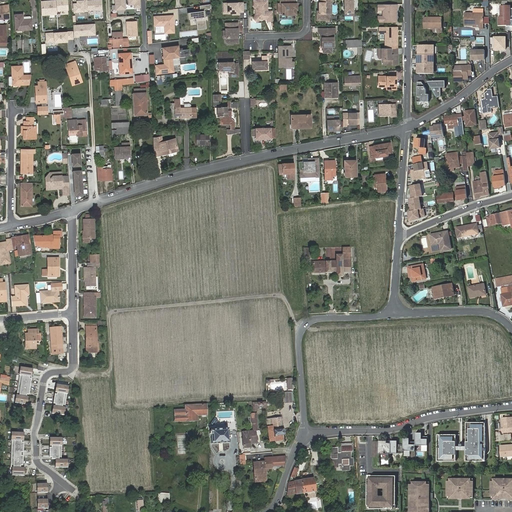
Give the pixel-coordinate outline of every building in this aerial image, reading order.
[(67,0),(47,0),(40,1),(41,16),(57,15),(57,11),(68,10),(67,0)] [(101,0),(84,0),(73,1),(73,11),(102,10),(101,0)] [(125,0),(114,0),(115,10),(126,10),(125,0)] [(140,0),(127,0),(128,5),(134,4),(134,8),(141,8),(140,0)] [(255,8),(255,15),(259,19),(267,19),(267,21),(272,21),(272,11),(267,11),(267,0),(256,0),(253,0),(253,7),(255,8)] [(288,0),(279,0),(280,4),(278,4),(279,13),(282,13),(282,14),(295,14),(295,9),(295,4),(296,4),(295,0),(291,0),(289,0),(288,0)] [(317,11),(317,13),(316,13),(316,20),(328,19),(328,14),(330,14),(330,1),(331,1),(330,0),(318,0),(319,2),(317,2),(317,11)] [(352,0),(344,0),(344,11),(353,11),(352,0)] [(223,12),(232,12),(237,13),(237,12),(238,12),(242,12),(242,3),(223,3),(223,12)] [(211,4),(200,5),(200,11),(188,12),(188,19),(196,18),(198,30),(207,29),(204,9),(211,8),(211,4)] [(397,4),(377,4),(378,9),(382,9),(384,11),(384,14),(382,15),(378,15),(378,21),(396,21),(396,15),(394,13),(394,11),(397,8),(397,4)] [(0,19),(9,19),(8,5),(0,5),(0,19)] [(499,24),(511,24),(511,6),(501,6),(501,16),(499,16),(499,24)] [(478,23),(478,26),(483,27),(484,9),(474,9),(473,13),(464,13),(464,25),(473,25),(473,23),(478,23)] [(14,14),(15,30),(32,29),(31,19),(23,19),(23,14),(14,14)] [(174,15),(153,16),(154,26),(164,26),(164,34),(175,33),(174,15)] [(423,17),(423,28),(433,28),(442,28),(442,17),(423,17)] [(137,36),(136,21),(126,21),(127,36),(137,36)] [(95,23),(73,25),(74,31),(74,37),(96,35),(95,23)] [(225,23),(225,31),(226,32),(226,37),(225,38),(225,41),(228,45),(232,44),(232,43),(237,43),(237,23),(225,23)] [(395,31),(395,26),(378,26),(378,33),(384,33),(384,47),(395,47),(397,47),(397,30),(395,31)] [(335,28),(324,28),(324,32),(320,32),(321,46),(322,46),(323,52),(332,52),(332,46),(331,40),(334,40),(333,33),(335,33),(335,28)] [(74,31),(45,32),(45,44),(68,43),(68,40),(74,40),(74,37),(74,31)] [(121,35),(112,35),(112,38),(109,38),(109,43),(113,43),(113,47),(127,46),(127,39),(121,39),(121,38),(121,35)] [(495,38),(495,42),(495,50),(506,50),(506,37),(495,37),(495,38)] [(279,68),(289,67),(289,64),(290,64),(291,62),(291,45),(278,46),(279,68)] [(419,73),(432,74),(433,45),(419,45),(419,73)] [(174,72),(173,65),(172,58),(180,57),(190,56),(189,49),(180,50),(179,46),(163,48),(165,64),(156,66),(157,74),(174,72)] [(395,54),(395,47),(384,47),(378,47),(378,55),(379,57),(383,57),(383,62),(397,62),(397,54),(395,54)] [(485,59),(485,51),(472,50),(472,59),(485,59)] [(129,63),(131,63),(130,53),(118,54),(119,73),(129,73),(129,63)] [(108,70),(108,61),(105,62),(105,58),(105,57),(94,58),(94,70),(99,70),(108,70)] [(261,68),(261,70),(267,70),(266,60),(251,61),(251,70),(257,70),(257,68),(261,68)] [(65,64),(69,76),(71,75),(74,84),(82,82),(75,61),(65,64)] [(227,68),(227,70),(233,70),(233,76),(238,76),(238,62),(233,62),(233,61),(217,61),(217,70),(223,70),(223,68),(227,68)] [(472,65),(453,66),(454,71),(454,81),(463,81),(463,79),(463,77),(468,77),(468,75),(472,75),(472,65)] [(20,85),(29,84),(31,75),(22,75),(22,66),(11,66),(12,76),(8,76),(9,85),(17,85),(20,85)] [(344,76),(345,85),(359,85),(359,75),(344,76)] [(378,87),(385,87),(385,86),(388,86),(389,90),(396,90),(396,77),(378,77),(378,87)] [(35,86),(35,93),(37,93),(37,97),(35,97),(36,102),(46,102),(45,81),(38,82),(38,86),(35,86)] [(447,81),(426,81),(437,98),(441,96),(441,89),(447,89),(447,81)] [(429,94),(427,94),(427,91),(422,82),(418,82),(418,101),(429,102),(429,94)] [(325,83),(325,97),(337,97),(337,83),(325,83)] [(133,89),(135,114),(146,114),(145,88),(133,89)] [(499,107),(498,95),(493,96),(491,89),(486,89),(487,91),(483,94),(484,98),(480,99),(482,114),(492,112),(491,108),(499,107)] [(396,99),(388,99),(388,104),(378,104),(379,115),(385,115),(387,113),(389,113),(389,116),(394,116),(394,104),(396,104),(396,99)] [(174,105),(174,103),(170,103),(170,118),(195,118),(195,107),(190,107),(183,108),(180,108),(180,105),(174,105)] [(119,107),(118,116),(114,116),(114,119),(125,120),(126,107),(119,107)] [(223,116),(223,124),(230,124),(231,129),(235,129),(235,122),(231,122),(231,112),(227,111),(227,107),(217,108),(217,116),(220,116),(223,116)] [(464,111),(466,126),(476,125),(474,110),(464,111)] [(359,112),(342,113),(342,126),(346,126),(346,124),(359,124),(359,112)] [(291,115),(291,127),(310,127),(310,114),(291,115)] [(457,118),(445,120),(445,124),(448,124),(449,129),(455,128),(455,131),(458,130),(463,130),(462,118),(457,118)] [(68,120),(68,133),(76,133),(76,136),(82,135),(82,133),(86,132),(86,125),(77,125),(77,120),(68,120)] [(339,120),(327,120),(327,131),(339,130),(339,120)] [(21,125),(21,132),(23,132),(23,135),(23,138),(36,138),(36,126),(33,126),(33,121),(26,121),(24,121),(23,125),(21,125)] [(434,127),(430,128),(431,137),(435,136),(444,135),(441,122),(435,123),(436,123),(436,125),(434,125),(434,127)] [(255,128),(256,138),(270,138),(275,137),(275,128),(270,128),(255,128)] [(505,141),(511,140),(511,130),(503,131),(505,141)] [(76,133),(68,133),(68,136),(68,143),(77,142),(76,136),(76,133)] [(196,133),(196,144),(209,145),(209,133),(196,133)] [(500,148),(498,133),(489,134),(491,149),(500,148)] [(154,137),(154,148),(158,147),(160,155),(177,150),(174,138),(162,142),(158,143),(157,137),(154,137)] [(415,139),(414,148),(424,148),(425,139),(415,139)] [(119,158),(126,158),(129,158),(129,143),(121,144),(121,147),(114,147),(115,158),(119,158)] [(373,146),(376,157),(392,154),(390,143),(373,146)] [(35,149),(21,149),(20,173),(32,173),(32,153),(34,153),(35,149)] [(414,164),(420,163),(418,152),(410,154),(412,165),(414,164)] [(80,153),(72,154),(73,162),(74,162),(74,166),(81,166),(80,153)] [(446,154),(447,163),(448,169),(454,168),(459,167),(459,164),(458,159),(458,153),(446,154)] [(303,162),(304,177),(314,177),(319,177),(319,157),(313,158),(314,161),(308,162),(303,162)] [(324,160),(325,180),(332,179),(332,176),(334,176),(334,160),(324,160)] [(344,161),(344,176),(356,176),(356,160),(344,161)] [(412,180),(425,178),(423,171),(427,170),(427,165),(426,162),(420,163),(414,164),(415,170),(411,170),(411,172),(412,180)] [(293,163),(277,164),(278,172),(287,172),(287,174),(287,178),(294,178),(293,163)] [(101,167),(97,167),(98,180),(112,179),(111,169),(110,169),(102,169),(101,167)] [(81,170),(73,171),(74,179),(75,179),(75,183),(82,182),(81,170)] [(501,187),(506,185),(504,170),(495,171),(496,177),(492,177),(493,189),(502,189),(501,187)] [(473,182),(475,196),(476,196),(476,199),(479,198),(479,196),(488,195),(487,189),(488,189),(486,171),(479,172),(480,179),(480,181),(473,182)] [(69,188),(68,176),(61,176),(60,172),(49,173),(45,177),(46,189),(56,189),(56,185),(61,184),(61,188),(69,188)] [(377,181),(378,191),(386,191),(384,174),(374,175),(375,181),(377,181)] [(32,183),(21,182),(20,206),(31,206),(32,183)] [(74,187),(74,195),(83,195),(82,182),(75,183),(75,186),(74,187)] [(420,184),(410,186),(411,194),(412,198),(419,197),(422,196),(420,184)] [(466,186),(455,187),(457,201),(462,200),(462,199),(464,199),(467,198),(466,186)] [(437,194),(438,203),(454,201),(453,193),(437,194)] [(421,209),(419,197),(412,198),(411,198),(410,199),(411,202),(410,202),(411,211),(421,209)] [(424,216),(423,209),(421,209),(411,211),(409,211),(410,215),(409,215),(410,220),(419,219),(419,217),(424,216)] [(511,210),(500,213),(502,223),(503,226),(511,224),(511,227),(511,210)] [(502,223),(500,213),(486,216),(486,219),(483,220),(484,226),(488,225),(488,226),(502,223)] [(83,220),(83,238),(90,238),(94,238),(94,220),(83,220)] [(456,228),(457,237),(479,233),(477,224),(456,228)] [(430,235),(432,245),(439,244),(441,251),(451,249),(448,231),(430,235)] [(40,236),(40,245),(49,245),(49,247),(49,248),(59,248),(59,236),(61,236),(61,232),(53,232),(53,235),(53,238),(49,238),(49,236),(40,236)] [(17,249),(18,256),(31,254),(28,235),(10,238),(11,239),(12,249),(17,249)] [(12,249),(11,239),(6,240),(7,242),(6,242),(7,244),(0,245),(0,263),(0,265),(10,263),(8,250),(12,249)] [(312,273),(319,273),(350,272),(349,248),(342,248),(342,258),(342,261),(340,261),(312,262),(312,273)] [(90,263),(99,264),(99,255),(90,255),(90,263)] [(56,267),(58,267),(58,258),(47,258),(47,270),(42,270),(42,276),(47,276),(47,277),(56,277),(56,267)] [(95,267),(99,267),(99,264),(90,263),(87,263),(87,267),(84,267),(84,281),(85,281),(85,286),(95,286),(95,267)] [(410,267),(413,281),(426,278),(423,264),(410,267)] [(511,275),(495,279),(497,287),(511,283),(511,275)] [(50,300),(59,300),(58,291),(62,290),(61,283),(51,284),(51,291),(40,292),(41,303),(50,302),(50,300)] [(432,288),(435,299),(454,295),(452,284),(432,288)] [(468,287),(470,298),(486,295),(484,284),(468,287)] [(15,296),(11,297),(11,306),(25,305),(24,295),(29,294),(28,285),(14,286),(15,296)] [(511,292),(507,293),(501,294),(503,307),(511,304),(511,289),(511,292)] [(95,317),(95,298),(95,292),(84,292),(84,297),(84,317),(95,317)] [(87,337),(87,348),(86,348),(86,352),(97,352),(96,327),(85,326),(86,337),(87,337)] [(50,328),(51,349),(58,348),(58,345),(62,344),(61,327),(50,328)] [(37,330),(28,330),(28,334),(25,334),(25,339),(26,339),(26,343),(25,343),(25,348),(35,348),(35,340),(40,340),(40,334),(38,334),(37,330)] [(32,369),(20,367),(14,403),(27,405),(32,369)] [(0,386),(0,383),(9,385),(9,379),(0,377),(0,386)] [(69,386),(56,384),(51,412),(64,414),(69,386)] [(264,410),(266,410),(266,402),(254,402),(254,411),(256,411),(256,406),(264,406),(264,410)] [(174,410),(175,421),(197,420),(197,415),(206,415),(206,404),(185,405),(185,410),(174,410)] [(242,432),(243,448),(250,448),(250,443),(257,443),(255,430),(257,430),(256,414),(252,414),(253,431),(242,432)] [(511,417),(502,418),(503,432),(511,431),(511,417)] [(282,429),(281,419),(271,420),(266,421),(269,441),(274,441),(283,440),(282,435),(284,433),(283,430),(282,429)] [(485,423),(466,423),(466,449),(466,462),(485,462),(485,454),(485,423)] [(210,430),(211,444),(229,443),(228,428),(210,430)] [(23,433),(11,432),(10,468),(11,468),(11,476),(24,476),(24,468),(20,468),(20,465),(22,465),(23,433)] [(428,446),(428,440),(425,440),(422,440),(422,433),(416,433),(415,443),(415,446),(428,446)] [(456,435),(437,435),(437,462),(456,462),(456,450),(456,435)] [(62,438),(49,437),(49,446),(51,446),(51,448),(49,448),(49,458),(51,458),(51,460),(55,460),(55,467),(67,468),(67,460),(61,460),(62,438)] [(415,446),(415,443),(410,443),(410,439),(403,439),(403,443),(403,446),(403,451),(415,451),(415,446)] [(403,451),(403,446),(400,446),(397,446),(397,440),(391,440),(391,441),(391,443),(391,452),(403,452),(403,451)] [(391,454),(391,443),(385,443),(385,441),(379,441),(379,442),(379,454),(391,454)] [(330,449),(330,467),(337,467),(337,463),(342,463),(342,470),(349,470),(349,465),(352,465),(352,459),(350,459),(349,452),(352,452),(351,444),(341,445),(341,454),(337,454),(337,448),(330,449)] [(511,444),(500,445),(501,456),(511,455),(511,444)] [(253,462),(255,482),(266,481),(265,469),(283,468),(285,456),(264,458),(264,461),(253,462)] [(396,475),(367,475),(367,508),(396,508),(396,475)] [(289,482),(286,495),(296,493),(296,494),(315,491),(313,478),(294,481),(289,482)] [(469,478),(452,478),(452,481),(447,481),(447,490),(447,495),(452,495),(452,498),(469,498),(469,495),(473,495),(473,491),(473,481),(469,481),(469,478)] [(511,478),(495,478),(495,481),(490,481),(490,490),(490,495),(495,495),(495,498),(511,497),(511,478)] [(47,482),(35,483),(36,493),(47,493),(47,482)] [(427,482),(412,482),(412,484),(410,484),(410,494),(412,494),(411,508),(429,508),(428,504),(430,504),(430,499),(430,492),(430,484),(427,484),(427,482)] [(158,502),(168,503),(169,495),(158,494),(158,502)] [(47,499),(36,500),(37,510),(48,510),(47,499)]
